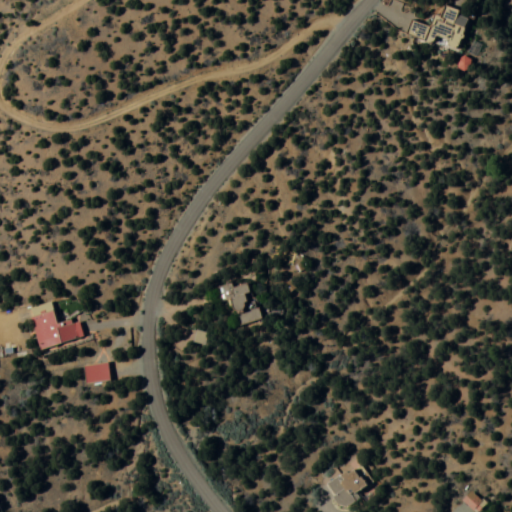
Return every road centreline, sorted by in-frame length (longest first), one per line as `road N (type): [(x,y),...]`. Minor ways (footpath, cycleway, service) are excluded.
road 1 (residential): [(220,511),(174,455),(146,389),(150,286),(163,252),(231,159),(362,0)]
road 2 (track): [(348,18),(326,16),(256,64),(76,123),(6,101),(0,69),(31,24),(70,0)]
